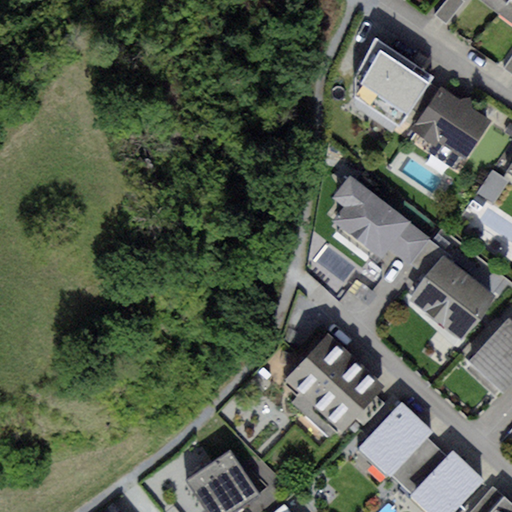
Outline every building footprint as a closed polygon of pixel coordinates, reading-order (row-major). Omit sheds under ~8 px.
[(462,0),(446,0),(435,16),(447,25),(465,2),(462,0)] [(508,0),(478,0),(498,14),(508,0)] [(511,0),(508,0),(498,14),(511,23),(511,0)] [(433,77),(375,37),(356,73),(353,97),(399,128),(433,77)] [(511,74),(511,55),(503,68),(511,74)] [(460,99),(441,87),(412,130),(432,143),(427,150),(454,168),(461,157),(465,159),(491,120),(472,108),(470,98),(460,99)] [(492,171),(478,192),(495,204),(509,182),(492,171)] [(410,220),(349,174),(331,198),(343,207),(332,221),(381,259),(388,250),(410,220)] [(431,236),(410,220),(388,250),(409,266),(428,240),(431,236)] [(428,240),(409,266),(427,279),(444,257),(447,254),(428,240)] [(427,279),(408,302),(459,343),(495,299),(444,257),(427,279)] [(511,322),(508,319),(469,362),(502,392),(511,380),(511,322)] [(328,333),(285,379),(300,393),(291,404),(332,441),(353,418),(363,427),(384,403),(376,396),(386,386),(328,333)] [(402,403),(359,448),(390,477),(427,438),(433,432),(402,403)] [(446,457),(427,438),(390,477),(409,495),(446,457)] [(235,449),(187,479),(207,511),(232,511),(263,493),(235,449)] [(446,457),(409,495),(426,511),(454,511),(484,482),(452,451),(446,457)] [(511,511),(511,505),(503,498),(490,511),(511,511)]
